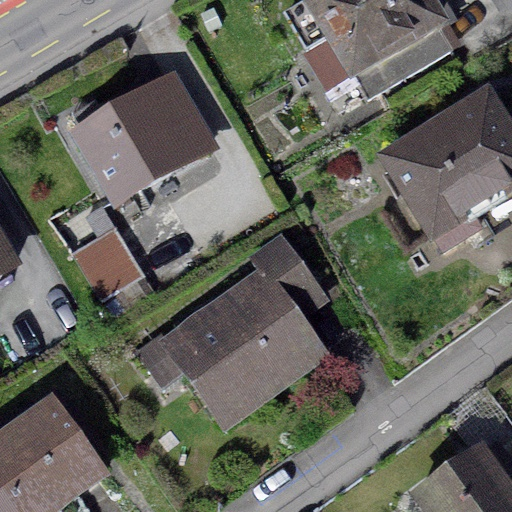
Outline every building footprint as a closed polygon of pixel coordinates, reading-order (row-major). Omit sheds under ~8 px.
[(365,106),(448,57),(414,0),(320,0),(283,23),(326,97),(351,82),(365,106)] [(82,142),(78,144),(115,209),(206,156),(168,91),(106,128),(94,109),(71,123),(82,142)] [(511,152),(483,105),(384,167),(440,258),(475,236),(465,220),(511,190),(511,152)] [(112,235),(70,261),(100,309),(142,284),(112,235)] [(162,352),(222,434),(319,364),(282,313),(310,293),(277,248),(250,268),(260,282),(162,352)] [(58,511),(59,511),(100,483),(49,414),(17,438),(13,433),(0,442),(0,511),(58,511)] [(511,511),(511,508),(476,458),(413,503),(419,511),(511,511)]
